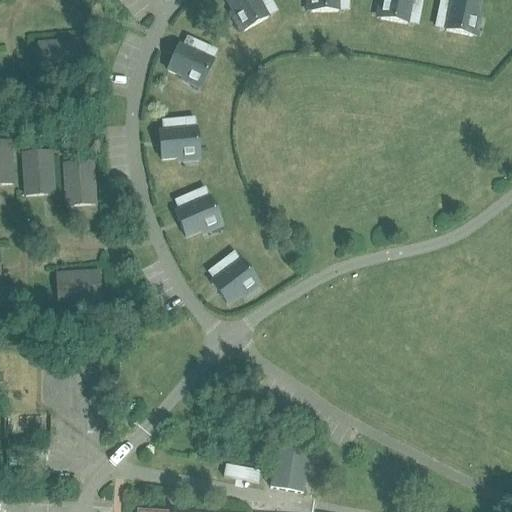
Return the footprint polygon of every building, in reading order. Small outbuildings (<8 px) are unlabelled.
[(256,0),(225,0),(244,33),(268,20),(267,18),(276,13),(271,5),(262,10),(256,0)] [(337,0),(310,0),(310,14),(338,13),(338,12),(348,12),(348,2),(337,2),(337,0)] [(411,0),(383,0),(380,21),(407,26),(407,25),(417,26),(419,17),(409,15),(411,0)] [(480,1),(475,0),(452,0),(448,22),(437,20),(435,29),(446,31),(445,33),(472,38),(480,1)] [(82,70),(80,43),(38,46),(39,57),(47,56),(48,73),(82,70)] [(178,48),(173,60),(167,73),(202,88),(213,63),(212,63),(216,53),(207,49),(203,59),(178,48)] [(159,135),(160,147),(161,162),(199,158),(197,131),(195,131),(194,121),(185,122),(186,132),(159,135)] [(1,186),(12,186),(10,143),(0,143),(0,178),(1,178),(1,186)] [(23,155),(26,198),(37,197),(37,189),(53,188),(51,153),(23,155)] [(94,198),(92,164),(64,165),(67,208),(78,207),(78,199),(94,198)] [(200,204),(175,215),(186,240),(221,225),(210,200),(209,201),(204,191),(196,195),(200,204)] [(233,270),(211,286),(227,308),(258,285),(241,263),(240,264),(234,255),(226,261),(233,270)] [(56,276),(57,288),(65,287),(66,304),(100,301),(99,274),(56,276)] [(0,292),(0,320),(3,320),(2,304),(10,303),(9,292),(0,292)] [(303,495),(306,475),(311,451),(278,444),(270,489),(303,495)] [(255,482),(256,470),(223,467),(222,480),(255,482)]
